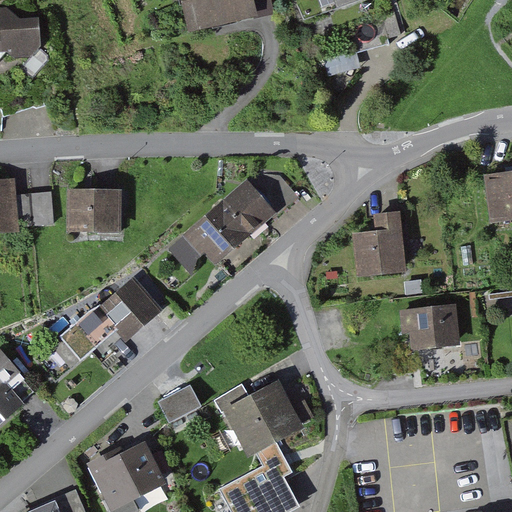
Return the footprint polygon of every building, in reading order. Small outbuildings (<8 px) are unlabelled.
[(263,0),(187,0),(196,37),(212,31),(268,21),(263,0)] [(40,13),(0,16),(0,59),(52,54),(40,13)] [(511,176),(491,179),(497,225),(511,223),(511,176)] [(0,183),(0,235),(20,234),(20,228),(18,196),(18,183),(0,183)] [(255,184),(185,245),(211,275),(249,243),(282,215),(255,184)] [(96,193),(71,194),(72,240),(126,239),(126,193),(96,193)] [(36,195),(38,227),(57,226),(55,194),(36,195)] [(18,196),(20,228),(38,227),(36,195),(18,196)] [(413,277),(404,213),(375,217),(378,234),(357,237),(363,284),(413,277)] [(92,315),(65,338),(88,364),(122,335),(130,345),(144,333),(169,312),(140,286),(92,315)] [(465,306),(413,314),(420,355),(471,347),(465,306)] [(0,433),(17,417),(30,406),(12,387),(23,377),(0,351),(0,433)] [(307,434),(280,380),(225,407),(253,461),(307,434)] [(160,398),(172,424),(205,408),(192,382),(160,398)] [(124,511),(180,483),(156,437),(126,453),(95,469),(117,511),(124,511)]
